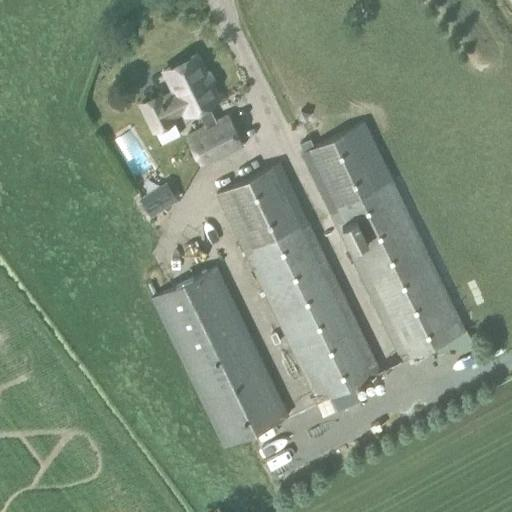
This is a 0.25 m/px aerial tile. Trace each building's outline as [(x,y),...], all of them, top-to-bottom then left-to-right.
[(160,93),(141,103),(154,129),(173,119),(171,114),(183,108),(185,113),(195,108),(203,124),(185,133),(201,166),(243,145),(228,112),(216,118),(207,102),(217,97),(198,54),(164,70),(174,92),(162,98),(160,93)] [(365,120),(300,151),(401,360),(465,329),(393,177),(365,120)] [(279,161),(215,192),(316,401),(381,370),(307,219),(279,161)] [(152,215),(178,199),(166,180),(140,196),(152,215)] [(215,266),(151,297),(223,446),(288,415),(215,266)]
